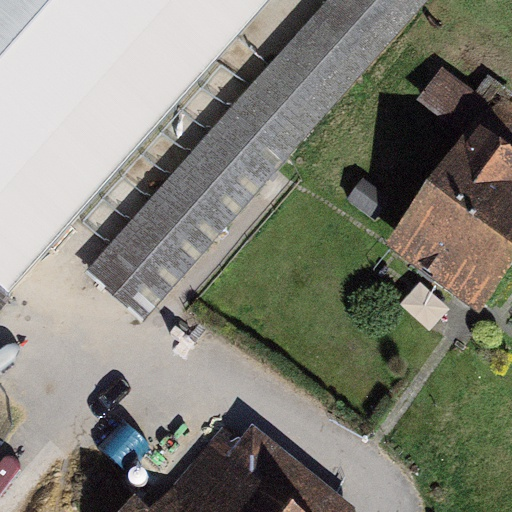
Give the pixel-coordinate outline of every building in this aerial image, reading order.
[(0,0),(0,268),(234,0),(0,0)] [(424,0),(358,0),(98,288),(146,331),(436,10),(424,0)] [(448,131),(479,102),(449,70),(418,99),(448,131)] [(511,209),(433,151),(354,256),(456,332),(511,258),(511,209)] [(252,511),(208,476),(179,511),(252,511)]
